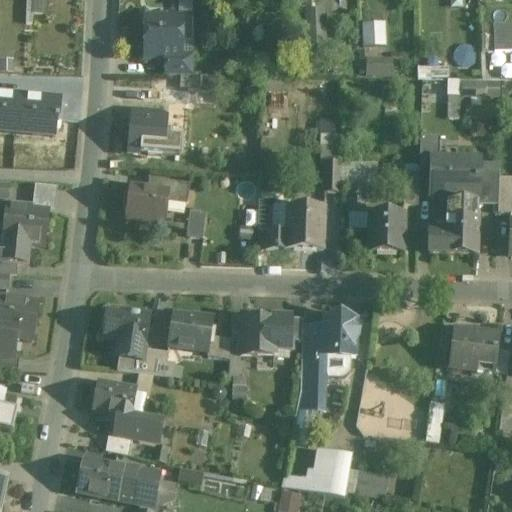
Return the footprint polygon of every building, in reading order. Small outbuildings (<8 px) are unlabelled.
[(323,13),(307,13),(308,49),(324,49),(323,13)] [(165,21),(145,21),(145,61),(165,61),(181,60),(181,57),(181,21),(178,21),(172,15),(165,21)] [(363,48),(386,46),(385,22),(362,23),(363,48)] [(511,26),(481,28),(482,56),(511,54),(511,26)] [(193,57),(181,57),(181,60),(165,61),(165,79),(193,79),(193,57)] [(381,68),(367,67),(367,77),(380,77),(381,68)] [(432,99),(449,99),(449,119),(458,119),(458,76),(432,76),(432,99)] [(219,80),(200,79),(200,94),(218,94),(219,80)] [(460,81),(460,98),(485,98),(485,81),(460,81)] [(187,92),(163,91),(162,104),(186,106),(187,92)] [(286,118),(285,93),(268,93),(268,118),(286,118)] [(60,102),(0,97),(0,135),(54,139),(55,126),(58,126),(60,102)] [(186,106),(162,104),(160,120),(142,119),(142,126),(131,125),(128,155),(147,157),(147,158),(161,159),(162,157),(181,159),(186,106)] [(450,166),(440,166),(440,139),(421,139),(420,170),(432,170),(431,200),(447,201),(446,234),(430,233),(429,256),(477,258),(479,208),(480,174),(480,167),(475,162),(455,161),(450,166)] [(340,150),(320,149),(320,165),(325,165),(325,167),(340,167),(340,150)] [(340,167),(325,167),(324,195),(339,196),(340,167)] [(419,174),(404,174),(404,208),(418,208),(419,174)] [(499,175),(480,174),(479,208),(499,208),(499,180),(499,175)] [(361,176),(349,175),(349,189),(360,190),(361,176)] [(511,180),(499,180),(499,208),(498,216),(511,216),(511,180)] [(187,190),(164,186),(162,187),(161,189),(160,191),(169,192),(167,203),(185,205),(187,190)] [(9,189),(0,188),(0,201),(8,201),(9,189)] [(360,190),(349,189),(348,216),(364,217),(365,190),(360,190)] [(160,191),(147,190),(146,192),(130,190),(129,198),(124,197),(122,213),(127,214),(126,223),(164,228),(167,203),(169,192),(160,191)] [(32,210),(4,207),(0,260),(0,266),(18,269),(29,270),(30,249),(45,250),(49,215),(31,213),(32,210)] [(325,211),(287,210),(286,234),(287,234),(286,252),(323,253),(325,211)] [(205,217),(190,215),(187,240),(203,241),(205,217)] [(404,216),(370,215),(369,255),(403,256),(404,216)] [(286,234),(267,234),(266,252),(286,252),(287,234),(286,234)] [(0,278),(8,279),(16,279),(18,269),(0,266),(0,278)] [(8,279),(0,278),(0,291),(8,292),(8,279)] [(27,304),(5,300),(5,305),(0,304),(0,305),(0,338),(16,341),(32,343),(37,310),(26,308),(27,304)] [(129,314),(129,318),(108,315),(104,342),(127,345),(145,347),(149,317),(129,314)] [(213,322),(194,319),(194,321),(173,318),(168,350),(207,356),(208,356),(210,340),(213,322)] [(245,319),(231,319),(230,343),(230,349),(239,349),(239,339),(243,339),(244,323),(245,323),(245,319)] [(291,320),(273,320),(273,323),(275,324),(274,355),(292,355),(292,344),(291,321),(291,320)] [(303,322),(291,321),(292,344),(302,344),(303,331),(303,322)] [(356,322),(325,321),(323,332),(303,331),(301,395),(298,412),(320,417),(324,399),(325,382),(340,382),(344,380),(347,378),(349,375),(351,371),(351,360),(355,360),(356,322)] [(245,323),(244,323),(243,339),(239,339),(239,349),(239,359),(240,359),(274,360),(274,355),(275,324),(273,323),(245,323)] [(500,338),(455,333),(450,371),(495,376),(500,338)] [(0,359),(13,361),(16,341),(0,338),(0,359)] [(230,343),(210,340),(208,356),(207,356),(207,361),(230,364),(230,349),(230,343)] [(124,359),(120,359),(118,375),(130,377),(132,362),(140,362),(142,353),(144,353),(145,347),(127,345),(124,359)] [(239,349),(230,349),(230,364),(229,380),(234,380),(239,380),(240,359),(239,359),(239,349)] [(144,353),(142,353),(140,362),(132,362),(130,377),(152,379),(156,354),(144,353)] [(169,355),(156,354),(152,379),(173,382),(175,367),(167,365),(169,355)] [(239,380),(234,380),(233,403),(248,403),(249,380),(239,380)] [(511,381),(506,381),(502,413),(511,414),(511,381)] [(137,393),(97,386),(92,415),(119,419),(132,421),(137,393)] [(440,443),(443,404),(431,403),(428,442),(440,443)] [(132,421),(119,419),(116,437),(116,438),(133,441),(140,442),(141,437),(159,440),(162,424),(141,421),(141,423),(132,421)] [(133,441),(116,438),(116,437),(109,436),(105,455),(129,460),(133,441)] [(124,471),(83,463),(77,496),(117,504),(124,471)] [(348,472),(318,465),(313,488),(298,485),(296,492),(341,503),(348,472)] [(159,478),(124,471),(117,504),(138,508),(140,502),(147,498),(155,499),(159,478)] [(280,492),(275,511),(298,511),(301,496),(280,492)]
